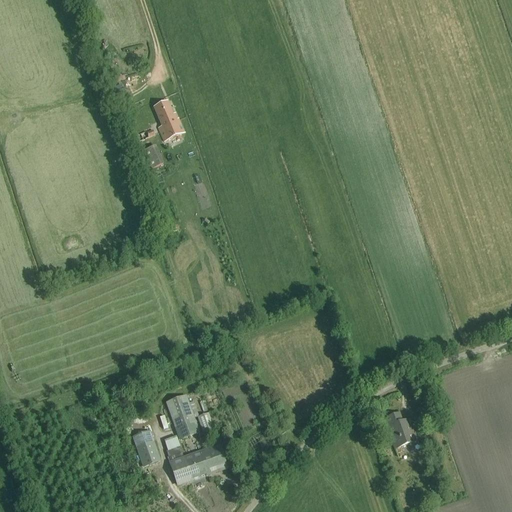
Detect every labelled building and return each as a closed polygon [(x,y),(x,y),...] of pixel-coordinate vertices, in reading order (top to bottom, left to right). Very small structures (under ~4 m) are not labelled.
[(167,103),(154,109),(159,121),(173,116),(167,103)] [(152,170),(164,164),(155,146),(143,151),(152,170)] [(186,397),(165,404),(174,429),(195,422),(192,414),(197,412),(193,403),(189,405),(186,397)] [(212,429),(207,415),(197,418),(202,433),(212,429)] [(394,450),(417,442),(410,420),(402,423),(399,415),(384,420),(394,450)] [(150,432),(132,438),(143,469),(161,463),(150,432)] [(167,451),(179,447),(175,437),(164,442),(167,451)] [(425,441),(417,444),(420,451),(428,448),(425,441)] [(171,460),(183,453),(179,446),(167,453),(171,460)] [(226,469),(219,448),(205,452),(187,459),(170,464),(178,486),(192,481),(192,479),(206,474),(207,476),(226,469)]
